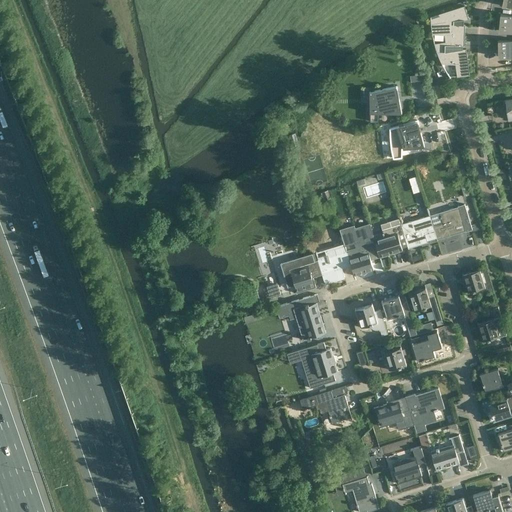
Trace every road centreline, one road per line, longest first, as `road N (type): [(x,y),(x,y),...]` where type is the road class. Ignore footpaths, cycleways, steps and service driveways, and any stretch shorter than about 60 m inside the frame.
road 1 (track): [(10,0),(193,511)]
road 2 (motorway): [(119,511),(0,174)]
road 3 (residential): [(456,363),(367,388),(353,376),(334,314),(347,292),(443,263)]
road 4 (residential): [(501,246),(460,101),(462,89),(484,83)]
